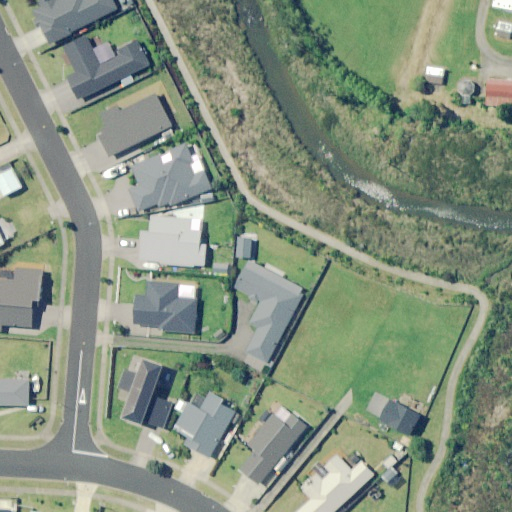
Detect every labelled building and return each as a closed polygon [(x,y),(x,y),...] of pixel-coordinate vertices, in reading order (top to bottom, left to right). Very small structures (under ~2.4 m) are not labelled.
[(114,0),(50,0),(33,9),(52,45),(119,9),(114,0)] [(103,66),(88,38),(66,49),(78,72),(69,77),(82,101),(151,66),(139,41),(112,55),(114,60),(103,66)] [(445,69),(428,67),(426,82),(444,84),(445,69)] [(511,79),(488,78),(486,104),(511,106),(511,79)] [(464,80),(459,83),(459,90),(463,95),(462,103),(470,103),(470,95),(474,91),(474,84),(471,80),(464,80)] [(175,126),(159,94),(124,111),(121,106),(104,114),(108,123),(99,127),(114,156),(175,126)] [(203,160),(195,141),(135,166),(142,185),(132,189),(141,212),(160,204),(162,208),(174,203),(175,205),(215,189),(203,160)] [(24,187),(15,168),(0,175),(0,186),(6,197),(24,187)] [(0,224),(0,246),(6,244),(4,240),(13,235),(6,222),(0,224)] [(184,241),(185,233),(152,231),(146,231),(145,260),(163,261),(163,264),(207,267),(208,246),(202,246),(202,242),(184,241)] [(255,239),(239,238),(238,257),(253,258),(255,239)] [(306,295),(249,266),(238,288),(263,301),(251,323),(260,327),(247,352),(270,364),(306,295)] [(18,268),(18,271),(2,269),(2,279),(0,278),(0,331),(4,332),(5,325),(36,327),(38,300),(44,300),(46,270),(18,268)] [(199,285),(150,282),(149,296),(139,295),(137,326),(158,327),(158,331),(196,333),(198,300),(199,285)] [(142,373),(129,368),(122,389),(135,393),(127,417),(126,420),(151,429),(152,426),(164,430),(173,403),(161,399),(171,369),(146,360),(142,373)] [(0,405),(31,406),(32,381),(0,379),(0,405)] [(177,410),(184,414),(176,430),(190,437),(186,445),(213,459),(238,410),(226,403),(229,398),(213,390),(203,409),(190,403),(183,399),(177,410)] [(311,426),(296,414),(287,424),(276,415),(251,446),(257,451),(242,471),(262,487),(311,426)] [(393,456),(385,463),(391,469),(410,452),(400,440),(389,451),(393,456)] [(354,470),(339,455),(327,467),(332,473),(325,480),(319,474),(304,489),(313,499),(299,511),(336,511),(376,475),(363,461),(354,470)] [(389,484),(400,475),(395,468),(383,477),(389,484)]
